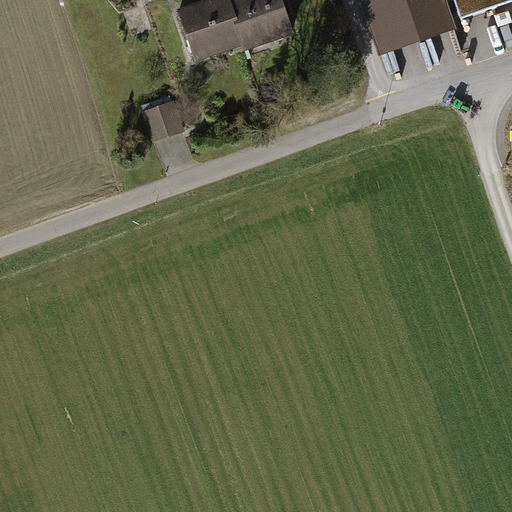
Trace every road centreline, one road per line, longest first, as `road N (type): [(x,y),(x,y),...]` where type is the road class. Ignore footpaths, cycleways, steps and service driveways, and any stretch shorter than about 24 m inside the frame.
road 1 (unclassified): [(461,82),(0,248)]
road 2 (track): [(511,225),(461,82)]
